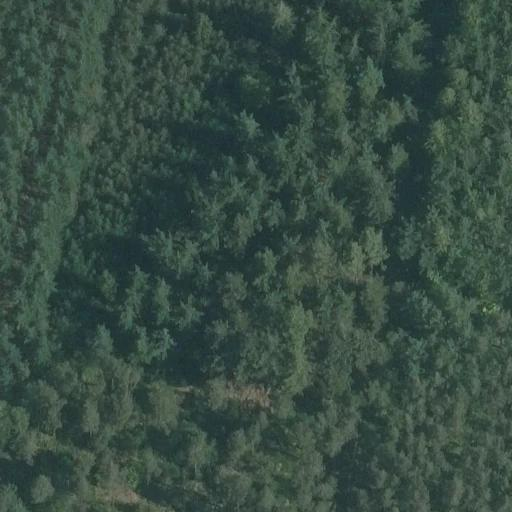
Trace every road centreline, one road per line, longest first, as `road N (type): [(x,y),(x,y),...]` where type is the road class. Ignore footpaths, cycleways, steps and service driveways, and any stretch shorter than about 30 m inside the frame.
road 1 (track): [(315,0),(231,163),(158,264),(0,424)]
road 2 (track): [(436,0),(349,511)]
road 3 (track): [(391,274),(511,312)]
